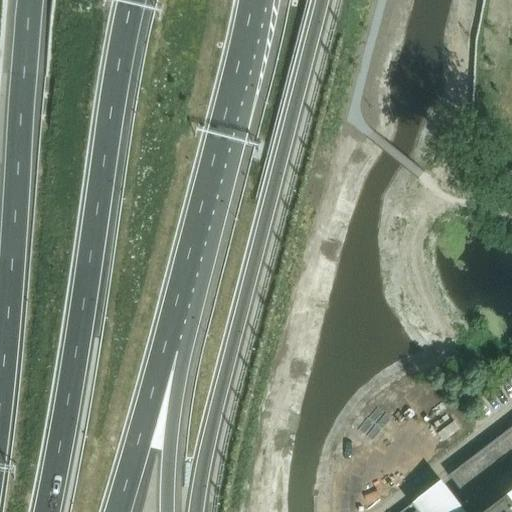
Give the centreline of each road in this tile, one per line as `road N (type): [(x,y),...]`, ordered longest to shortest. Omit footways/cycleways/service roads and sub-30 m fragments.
road 1 (trunk): [(195,511),(322,0)]
road 2 (trunk): [(45,511),(131,0)]
road 3 (trunk): [(30,0),(0,381)]
road 4 (trunk): [(165,346),(250,0)]
road 5 (trunk): [(116,511),(165,346)]
road 6 (trunk): [(166,511),(165,346)]
